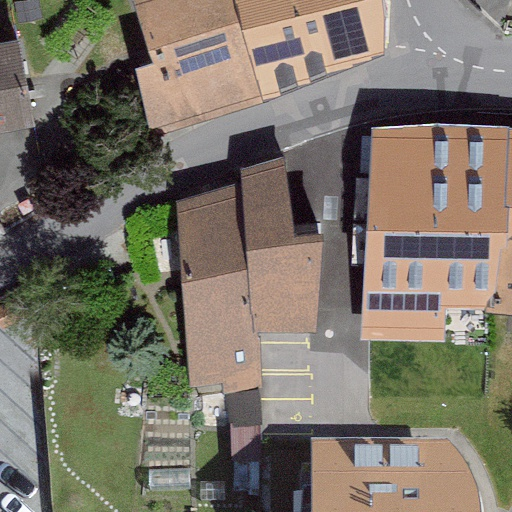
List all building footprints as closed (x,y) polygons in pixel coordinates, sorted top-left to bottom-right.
[(380,0),(162,0),(192,94),(391,33),(380,0)] [(16,30),(0,33),(0,125),(35,117),(16,30)] [(511,114),(399,112),(394,292),(511,294),(511,114)] [(324,131),(195,199),(205,371),(232,381),(234,431),(335,428),(324,131)] [(25,290),(0,303),(0,319),(4,327),(36,310),(25,290)] [(445,450),(315,449),(314,511),(477,511),(468,476),(445,450)]
